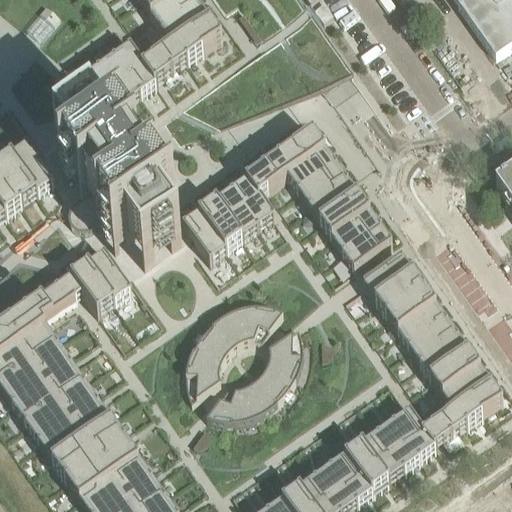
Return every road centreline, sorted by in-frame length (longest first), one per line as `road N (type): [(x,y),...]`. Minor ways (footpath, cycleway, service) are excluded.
road 1 (residential): [(511,318),(420,185),(471,150)]
road 2 (residential): [(471,150),(369,0)]
